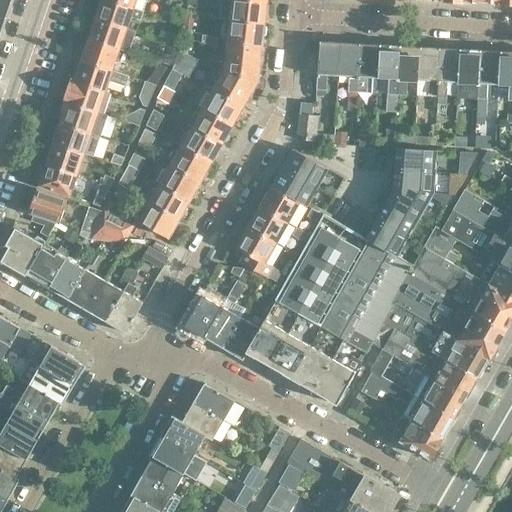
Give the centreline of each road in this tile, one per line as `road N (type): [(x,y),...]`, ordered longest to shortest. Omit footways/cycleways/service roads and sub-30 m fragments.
road 1 (residential): [(156,335),(282,104),(294,14)]
road 2 (residential): [(456,503),(189,353)]
road 3 (residential): [(511,26),(294,14)]
road 4 (residential): [(98,511),(189,353)]
road 5 (residential): [(118,359),(29,511)]
road 6 (residential): [(118,359),(0,287)]
road 7 (residential): [(42,0),(0,123)]
